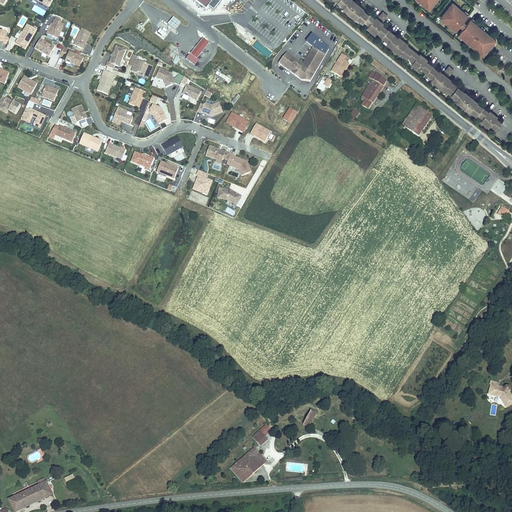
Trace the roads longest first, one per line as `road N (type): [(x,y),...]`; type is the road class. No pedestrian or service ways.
road 1 (tertiary): [(71,511),(342,484),(401,488),(448,511)]
road 2 (secondary): [(309,0),(511,162)]
road 3 (residential): [(83,80),(109,131),(142,142),(192,127),(266,154)]
road 4 (unclassified): [(170,0),(273,87),(287,78)]
road 5 (residential): [(511,93),(398,0)]
